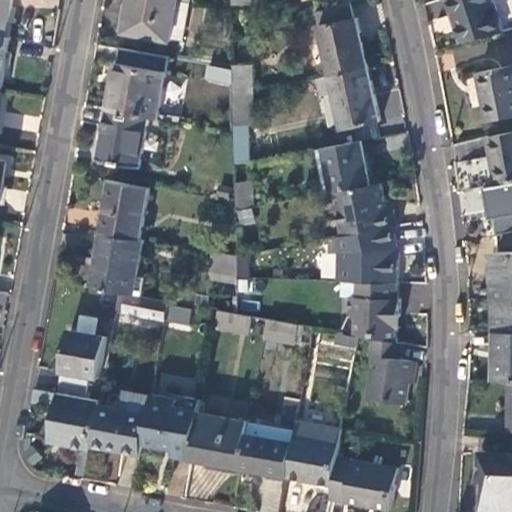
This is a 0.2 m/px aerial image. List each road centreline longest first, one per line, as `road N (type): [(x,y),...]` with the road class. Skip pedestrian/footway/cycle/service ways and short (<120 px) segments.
road 1 (residential): [(435,511),(448,320),(440,200),(398,0)]
road 2 (residential): [(0,480),(84,0)]
road 3 (residential): [(142,511),(0,485)]
